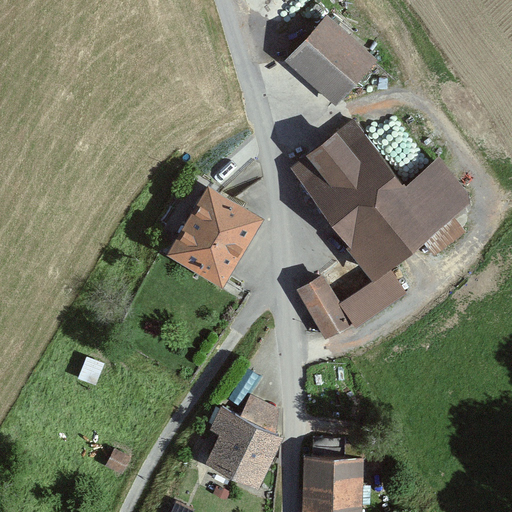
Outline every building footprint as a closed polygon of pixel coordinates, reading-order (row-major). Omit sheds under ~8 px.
[(333,13),(293,53),(340,99),(379,59),(333,13)] [(356,105),(287,165),(383,276),(478,193),(446,157),(421,179),(356,105)] [(222,180),(182,244),(235,276),(274,212),(222,180)] [(329,269),(303,282),(328,330),(353,317),(329,269)] [(396,296),(383,276),(353,296),(367,316),(396,296)] [(87,352),(79,374),(97,381),(106,359),(87,352)] [(240,357),(233,365),(245,375),(237,383),(245,390),(259,373),(240,357)] [(254,471),(275,415),(229,397),(220,420),(234,425),(221,459),(254,471)] [(358,511),(362,449),(310,446),(306,511),(358,511)] [(170,511),(192,511),(195,507),(176,498),(170,511)]
